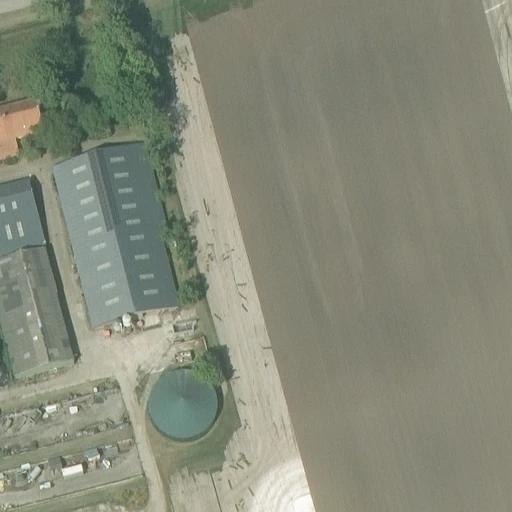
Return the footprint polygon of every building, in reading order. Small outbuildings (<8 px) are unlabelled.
[(14,143),(24,141),(43,136),(36,105),(0,113),(0,162),(18,158),(14,143)] [(51,170),(56,190),(82,290),(81,291),(92,332),(178,309),(158,232),(166,230),(144,146),(137,148),(51,170)] [(25,189),(0,195),(0,259),(41,250),(25,189)] [(74,366),(45,254),(0,265),(0,331),(13,382),(74,366)] [(150,400),(148,408),(149,416),(151,423),(155,430),(158,433),(164,439),(172,442),(181,444),(189,443),(194,442),(198,440),(204,437),(210,431),(213,425),(216,417),(217,411),(217,404),(215,398),(212,391),(207,385),(201,380),(193,377),(186,375),(178,375),(170,377),(163,381),(157,386),(153,393),(150,400)]
